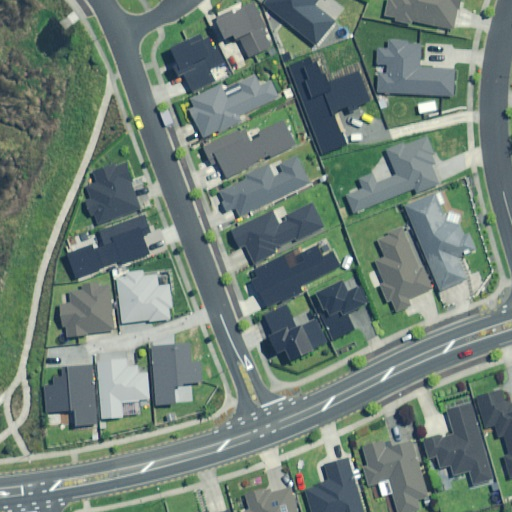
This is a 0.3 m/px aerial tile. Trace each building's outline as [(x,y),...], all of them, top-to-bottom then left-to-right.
[(228,36),(236,33),(238,37),(241,35),(250,56),(272,46),(264,27),(267,25),(255,0),(219,16),(228,36)] [(319,0),(269,0),(266,4),(318,45),(336,22),(315,6),(319,0)] [(390,0),(387,17),(455,30),(461,0),(390,0)] [(186,72),(195,90),(217,79),(211,68),(226,61),(218,46),(215,47),(209,36),(204,38),(201,33),(190,38),(190,37),(173,45),(181,61),(176,64),(181,74),(186,72)] [(391,43),(390,49),(380,49),(378,92),(454,97),(456,70),(421,68),(423,45),(391,43)] [(312,56),(290,65),(324,153),(349,144),(344,131),(342,132),(334,113),(350,107),(351,111),(360,108),(358,104),(371,99),(360,70),(330,81),(327,71),(324,72),(319,60),(314,62),(312,56)] [(259,86),(255,75),(224,89),(222,84),(192,97),(196,106),(191,108),(204,138),(242,121),(239,115),(279,97),(271,80),(259,86)] [(241,132),(239,129),(205,145),(213,164),(220,160),(228,177),(297,144),(285,119),(260,131),(262,135),(252,140),(246,129),(241,132)] [(438,165),(427,137),(388,152),(397,176),(378,183),(375,175),(357,182),(360,191),(348,196),(355,213),(415,189),(417,194),(439,185),(432,167),(438,165)] [(309,184),(297,157),(282,164),(281,159),(268,165),(245,176),(247,181),(220,193),(229,212),(237,208),(241,216),(309,184)] [(96,171),(96,174),(100,184),(88,188),(92,200),(87,201),(92,216),(97,214),(100,224),(141,210),(132,184),(133,184),(127,164),(125,164),(116,167),(115,165),(96,171)] [(450,214),(447,223),(436,196),(408,207),(442,293),(467,282),(458,259),(475,252),(469,237),(464,239),(458,226),(460,216),(450,214)] [(323,227),(312,205),(288,217),(283,207),(272,212),(232,232),(240,248),(246,244),(255,262),(323,227)] [(151,236),(145,216),(101,231),(107,247),(95,251),(94,246),(70,254),(77,278),(149,254),(144,238),(151,236)] [(430,290),(402,228),(379,239),(387,255),(376,260),(387,284),(383,285),(396,314),(411,307),(408,301),(430,290)] [(264,297),(269,306),(301,291),(300,289),(341,270),(333,252),(323,257),(318,246),(300,254),(298,251),(249,274),(261,298),(264,297)] [(170,320),(170,317),(169,308),(171,307),(168,275),(144,277),(143,272),(128,274),(128,278),(118,279),(122,322),(150,320),(150,322),(170,320)] [(349,293),(344,282),(319,293),(329,315),(325,317),(335,342),(355,333),(348,315),(368,307),(360,288),(349,293)] [(73,304),(74,310),(62,312),(64,327),(68,326),(69,337),(89,335),(88,331),(114,328),(109,287),(99,288),(99,284),(85,286),(86,290),(72,292),(73,304)] [(314,351),(331,342),(319,319),(291,333),(289,329),(270,338),(278,352),(287,348),(295,364),(315,353),(314,351)] [(190,345),(153,349),(158,406),(177,404),(175,386),(203,383),(201,361),(192,362),(190,345)] [(128,366),(127,358),(94,362),(95,365),(100,420),(123,418),(122,402),(151,399),(148,372),(138,373),(137,365),(128,366)] [(97,420),(92,365),(63,368),(64,377),(54,378),(55,385),(45,386),(48,414),(76,411),(78,427),(98,425),(97,420)] [(511,404),(510,405),(506,391),(479,398),(487,430),(497,427),(499,438),(505,437),(510,456),(506,457),(511,479),(511,478),(511,404)] [(492,481),(471,405),(449,411),(456,435),(443,439),(442,436),(425,440),(430,459),(438,456),(442,470),(452,467),(455,477),(471,472),(475,486),(492,481)] [(427,497),(411,443),(385,450),(383,442),(365,447),(370,465),(364,467),(369,487),(390,481),(398,511),(414,511),(419,511),(417,500),(427,497)] [(319,483),(320,487),(308,491),(313,511),(362,511),(348,459),(326,465),(331,480),(319,483)] [(246,498),(248,503),(250,511),(245,511),(297,511),(290,489),(272,495),(271,490),(246,498)]
